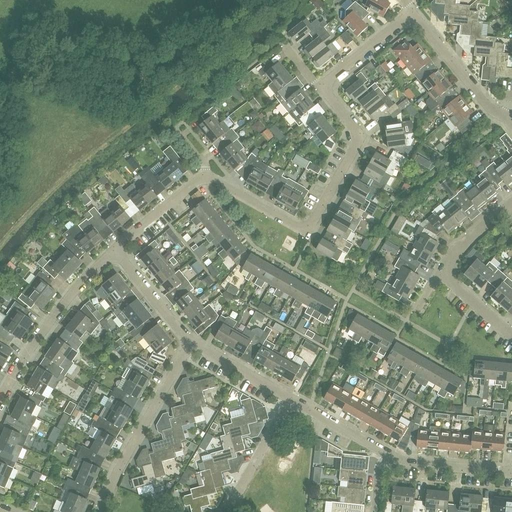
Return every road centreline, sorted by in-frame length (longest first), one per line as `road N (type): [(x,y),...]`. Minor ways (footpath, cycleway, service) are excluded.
road 1 (residential): [(205,178),(309,229),(358,144),(356,128),(323,87)]
road 2 (residential): [(191,343),(98,511)]
road 3 (residential): [(0,403),(56,314),(114,250)]
road 4 (residential): [(511,121),(486,106),(412,13)]
road 5 (residential): [(222,511),(290,399)]
road 6 (residential): [(511,472),(404,461),(383,451)]
road 7 (residential): [(191,343),(114,250)]
